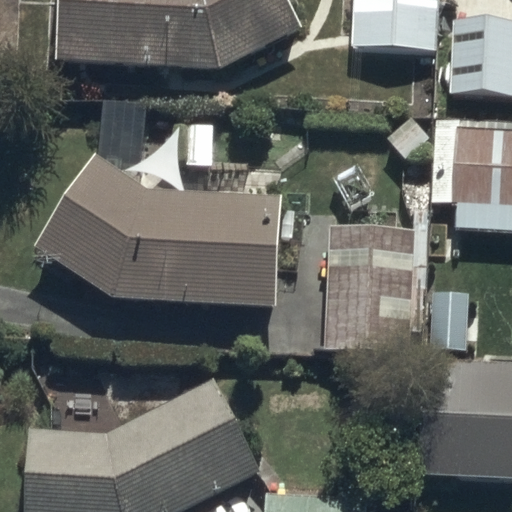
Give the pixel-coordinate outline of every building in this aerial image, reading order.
[(67,0),(61,81),(223,94),(311,48),(286,0),(67,0)] [(445,0),(358,0),(356,66),(443,69),(445,0)] [(511,38),(455,36),(452,108),(511,111),(511,38)] [(511,145),(460,143),(458,221),(511,223),(511,145)] [(103,178),(43,263),(118,323),(282,329),(286,217),(152,212),(103,178)] [(417,249),(332,246),(328,367),(412,370),(417,249)] [(511,490),(511,383),(415,381),(413,488),(511,490)] [(111,450),(32,451),(30,511),(212,511),(261,486),(217,401),(111,450)]
